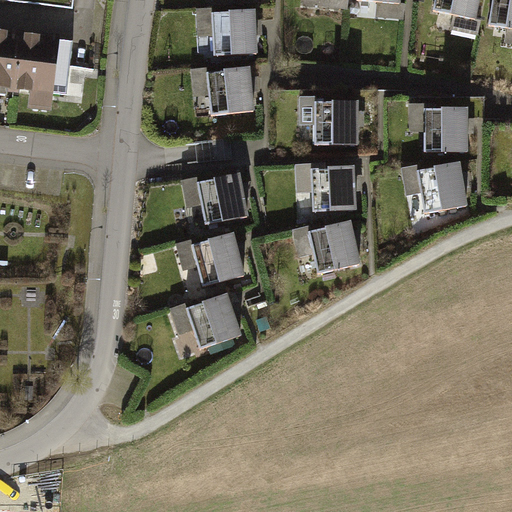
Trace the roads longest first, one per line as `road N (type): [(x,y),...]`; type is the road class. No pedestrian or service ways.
road 1 (track): [(65,429),(92,436),(140,424),(444,242),(511,214)]
road 2 (residential): [(0,463),(65,429),(101,374),(126,155)]
road 3 (residential): [(126,155),(144,0)]
road 4 (residential): [(0,141),(126,155)]
